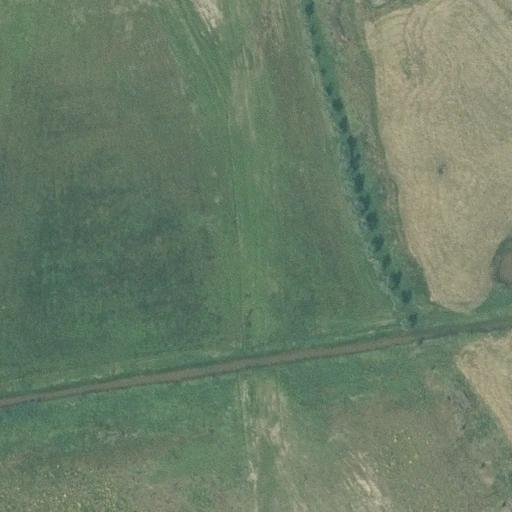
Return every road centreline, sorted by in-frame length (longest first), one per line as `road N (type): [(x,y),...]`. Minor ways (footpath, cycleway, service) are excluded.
road 1 (track): [(242,0),(303,204),(448,511)]
road 2 (motorway): [(338,511),(211,227),(139,0)]
